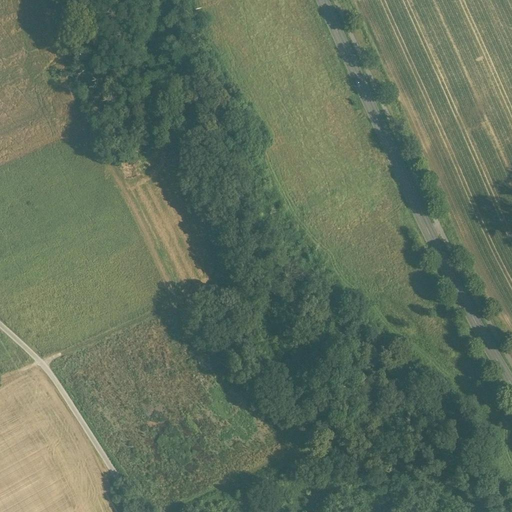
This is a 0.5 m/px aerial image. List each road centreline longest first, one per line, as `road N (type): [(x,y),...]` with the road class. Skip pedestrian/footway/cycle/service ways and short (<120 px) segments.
road 1 (track): [(171,511),(301,451),(182,300),(40,362)]
road 2 (tertiary): [(321,0),(420,218),(511,386)]
road 3 (track): [(182,300),(73,84),(58,0)]
road 4 (track): [(0,324),(52,376),(138,511)]
